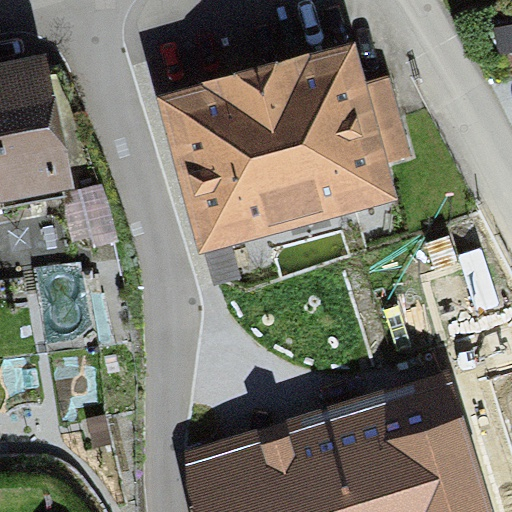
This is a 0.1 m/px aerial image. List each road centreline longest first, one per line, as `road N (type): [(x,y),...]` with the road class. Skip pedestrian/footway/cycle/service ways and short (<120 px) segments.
road 1 (unclassified): [(82,0),(160,240),(169,511)]
road 2 (residential): [(395,0),(511,201)]
